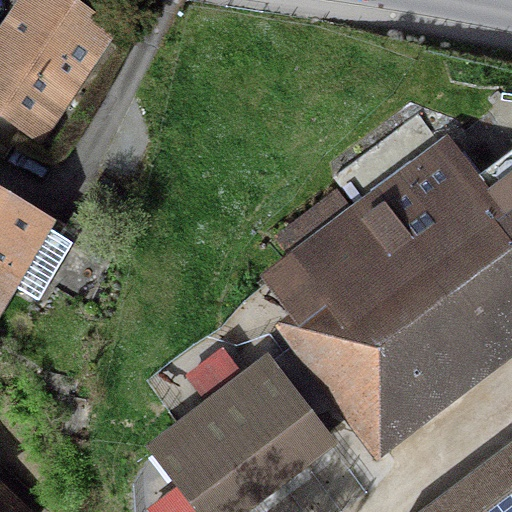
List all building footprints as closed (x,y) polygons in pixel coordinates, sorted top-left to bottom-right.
[(0,99),(51,133),(133,12),(115,0),(19,0),(0,29),(0,99)] [(511,99),(255,301),(383,462),(511,361),(511,99)] [(73,229),(0,181),(0,291),(6,282),(84,327),(121,221),(91,201),(73,229)] [(264,367),(158,448),(205,510),(311,429),(264,367)] [(511,511),(511,435),(398,511),(511,511)] [(0,511),(59,511),(0,443),(0,511)]
